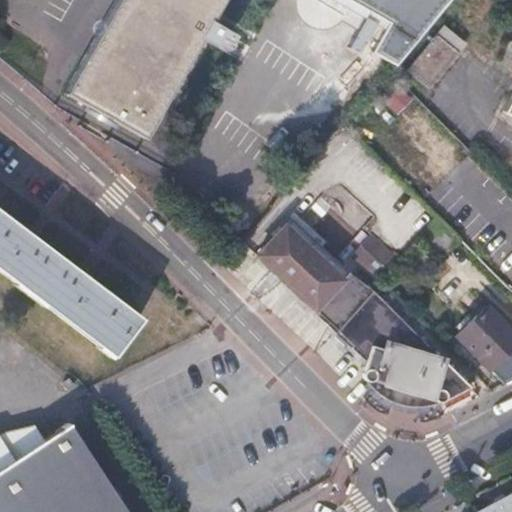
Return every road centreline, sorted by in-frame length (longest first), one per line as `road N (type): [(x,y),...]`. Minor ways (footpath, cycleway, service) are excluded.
road 1 (residential): [(0,92),(246,324),(399,485)]
road 2 (residential): [(399,485),(511,422)]
